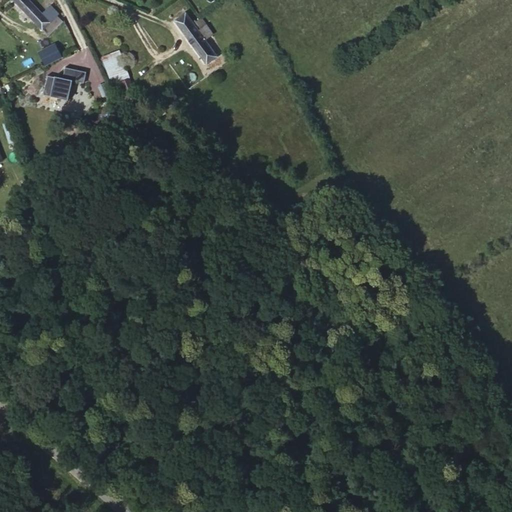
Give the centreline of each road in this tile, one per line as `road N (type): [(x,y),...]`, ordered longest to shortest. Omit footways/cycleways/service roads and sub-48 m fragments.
road 1 (tertiary): [(126,511),(0,401)]
road 2 (unknown): [(108,0),(172,28),(202,71)]
